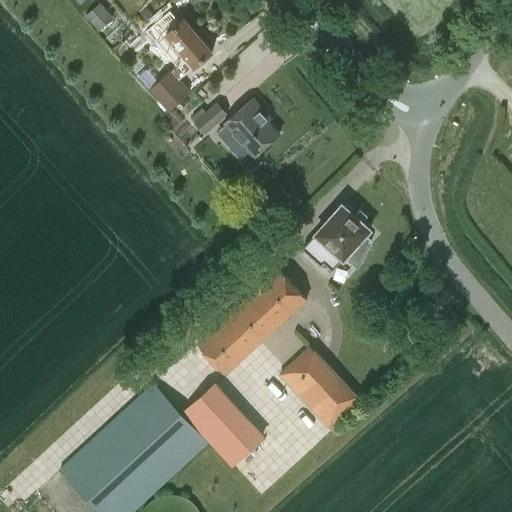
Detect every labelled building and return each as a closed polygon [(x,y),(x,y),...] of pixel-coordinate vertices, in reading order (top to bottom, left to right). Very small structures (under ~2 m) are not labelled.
[(88,12),(100,27),(115,15),(103,0),(88,12)] [(166,34),(194,67),(212,51),(185,18),(179,22),(171,14),(160,24),(168,33),(166,34)] [(191,91),(172,70),(150,89),(169,110),(191,91)] [(261,112),(264,109),(254,98),(226,123),(254,156),(280,134),(261,112)] [(195,122),(205,133),(227,114),(218,103),(195,122)] [(370,229),(342,204),(302,249),(321,266),(323,263),(332,270),(343,258),(343,259),(345,256),(358,263),(369,242),(371,240),(365,234),(370,229)] [(279,267),(197,342),(224,373),(308,298),(279,267)] [(392,301),(386,293),(378,300),(385,307),(392,301)] [(424,333),(417,325),(406,333),(414,342),(424,333)] [(328,427),(357,395),(310,345),(280,374),(328,427)] [(154,382),(59,469),(98,511),(130,511),(208,442),(232,465),(265,435),(215,382),(181,413),(154,382)] [(200,511),(200,508),(196,502),(192,497),(188,494),(182,490),(175,489),(169,489),(162,490),(158,492),(153,494),(149,498),(145,503),(143,507),(141,511),(200,511)]
